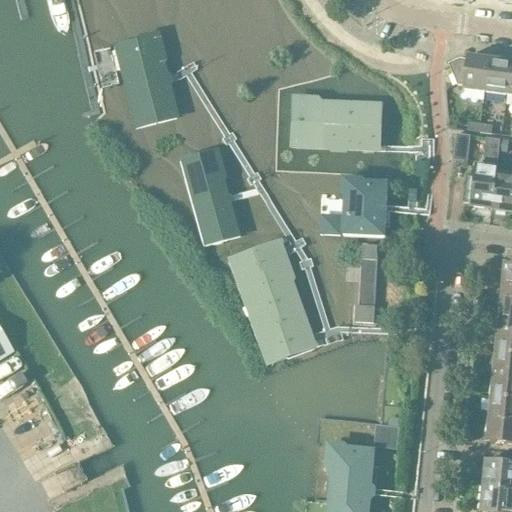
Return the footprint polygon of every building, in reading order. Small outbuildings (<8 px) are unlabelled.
[(489,60),(467,58),(466,62),(459,61),(448,66),(457,87),(463,88),(463,91),(485,94),(489,60)] [(511,63),(489,60),(485,94),(507,97),(511,63)] [(177,71),(177,63),(169,63),(169,71),(177,71)] [(175,113),(183,113),(183,105),(175,105),(175,113)] [(469,125),(468,133),(480,135),(481,126),(469,125)] [(493,128),(481,126),(480,135),(492,136),(493,128)] [(471,138),(457,136),(453,162),(467,164),(471,138)] [(301,145),(309,145),(309,137),(301,137),(301,145)] [(499,154),(501,142),(490,141),(489,153),(499,154)] [(506,158),(508,143),(501,142),(499,154),(499,157),(506,158)] [(482,170),(475,169),(474,177),(466,176),(463,205),(470,206),(470,207),(491,210),(496,177),(498,165),(483,163),(482,170)] [(506,177),(499,176),(496,177),(491,210),(494,210),(495,212),(511,214),(511,179),(508,179),(506,177)] [(237,195),(237,187),(229,187),(229,195),(237,195)] [(389,209),(397,209),(397,201),(389,201),(389,209)] [(266,253),(266,245),(258,245),(258,253),(266,253)] [(362,245),(359,324),(376,325),(379,246),(362,245)] [(282,261),(282,253),(274,253),(274,261),(282,261)] [(282,269),(282,261),(274,261),(274,269),(282,269)] [(511,265),(505,265),(505,273),(502,275),(501,284),(503,286),(503,288),(511,289),(511,265)] [(266,277),(266,269),(258,269),(258,277),(266,277)] [(282,277),(282,269),(274,269),(274,277),(282,277)] [(266,285),(266,277),(258,277),(258,285),(266,285)] [(290,285),(290,277),(282,277),(282,285),(290,285)] [(274,293),(274,285),(266,285),(266,293),(274,293)] [(313,287),(301,291),(313,331),(326,328),(313,287)] [(511,289),(503,288),(502,295),(500,295),(498,310),(511,311),(511,289)] [(511,311),(498,310),(497,325),(499,325),(498,332),(511,333),(511,311)] [(511,333),(498,332),(498,340),(495,341),(494,350),(496,352),(496,354),(511,355),(511,333)] [(0,360),(12,353),(0,334),(0,360)] [(511,355),(496,354),(496,357),(493,358),(492,367),(495,369),(494,376),(511,378),(511,355)] [(511,378),(494,376),(493,384),(491,384),(489,398),(511,400),(511,378)] [(511,400),(489,398),(488,413),(490,413),(489,420),(511,422),(511,400)] [(511,422),(489,420),(489,424),(486,425),(485,434),(488,436),(487,444),(511,446),(511,422)] [(399,449),(400,427),(377,426),(375,448),(399,449)] [(372,511),(378,451),(327,445),(325,470),(327,472),(323,511),(372,511)] [(511,465),(485,463),(483,488),(511,491),(511,465)] [(511,511),(511,491),(483,488),(480,511),(511,511)]
